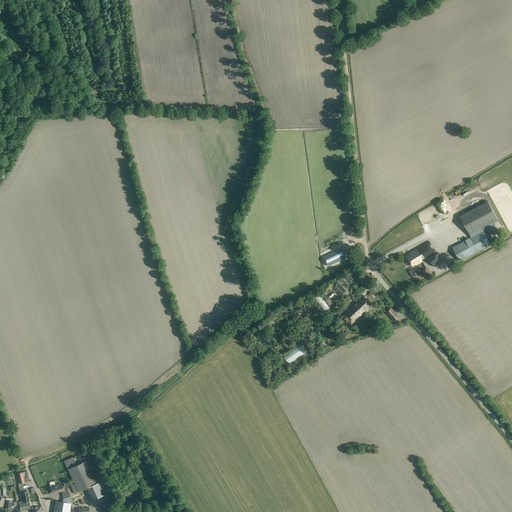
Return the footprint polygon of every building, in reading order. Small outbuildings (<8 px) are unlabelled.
[(488,202),(460,217),(469,234),(497,219),(488,202)] [(483,231),(453,248),(460,261),(491,245),(483,231)] [(431,241),(406,255),(412,266),(415,264),(416,265),(422,262),(421,260),(425,258),(425,259),(437,253),(431,241)] [(342,248),(324,257),(328,266),(346,258),(342,248)] [(439,253),(429,259),(434,267),(443,261),(439,253)] [(431,276),(427,268),(422,271),(426,279),(431,276)] [(334,288),(336,291),(341,296),(346,291),(339,283),(334,288)] [(317,295),(325,307),(330,304),(323,292),(317,295)] [(364,296),(357,302),(366,311),(365,312),(372,305),(364,296)] [(357,302),(350,309),(358,318),(365,312),(366,311),(357,302)] [(399,317),(391,308),(386,312),(395,321),(399,317)] [(351,325),(358,318),(350,309),(342,316),(351,325)] [(306,344),(290,356),(292,359),(294,358),(296,361),(311,350),(306,344)] [(100,496),(97,491),(94,485),(97,484),(86,461),(77,465),(73,457),(64,461),(78,492),(87,488),(92,499),(100,496)] [(18,474),(20,483),(21,485),(25,484),(25,482),(29,481),(27,471),(18,474)] [(58,492),(62,491),(63,498),(70,497),(70,496),(67,485),(62,486),(61,484),(50,486),(52,493),(58,492)] [(21,492),(23,503),(30,502),(28,491),(21,492)] [(85,494),(82,491),(77,497),(72,494),(70,496),(76,501),(79,497),(81,499),(85,494)] [(56,501),(53,511),(69,511),(71,504),(72,503),(70,497),(63,498),(62,502),(56,501)]
